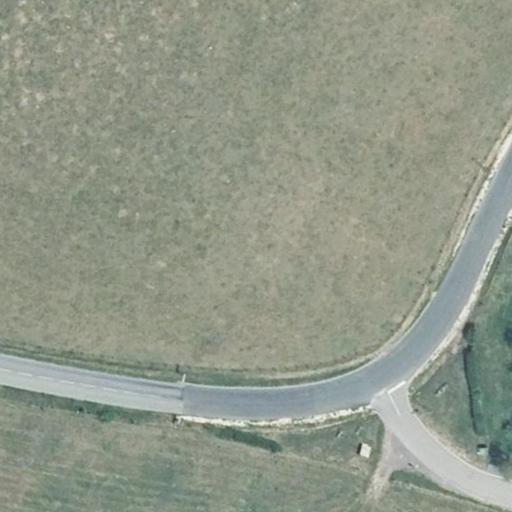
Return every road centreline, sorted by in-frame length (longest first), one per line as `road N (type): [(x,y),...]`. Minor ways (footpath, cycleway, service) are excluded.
road 1 (tertiary): [(379,376),(300,402),(233,404),(0,369)]
road 2 (tertiary): [(511,176),(442,310),(379,376)]
road 3 (residential): [(511,498),(418,446),(379,376)]
